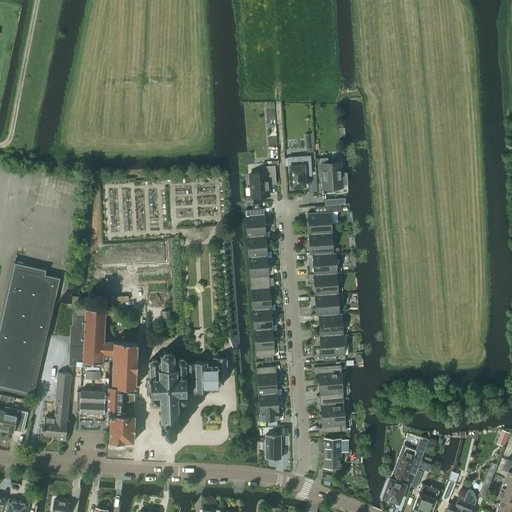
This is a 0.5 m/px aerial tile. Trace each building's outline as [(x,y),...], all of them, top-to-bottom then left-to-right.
[(310,156),(288,158),(288,166),(290,188),(305,187),(304,173),(311,172),(310,159),(310,156)] [(328,163),(327,158),(320,158),(322,187),(343,185),(341,162),(328,163)] [(253,197),(257,197),(268,196),(268,184),(276,184),(275,164),(262,165),(263,173),(250,174),(251,197),(253,197)] [(244,210),(246,226),(262,225),(262,216),(264,216),(264,208),(260,209),(259,204),(252,204),(252,209),(244,210)] [(329,233),(328,212),(308,213),(307,213),(307,214),(307,215),(308,234),(329,233)] [(263,232),(262,225),(246,226),(246,237),(266,235),(265,232),(263,232)] [(330,253),(329,233),(308,234),(309,234),(310,254),(309,254),(309,255),(310,255),(312,254),(330,253)] [(247,247),(264,245),(263,238),(266,238),(266,235),(246,237),(247,247)] [(264,253),(264,245),(247,247),(248,257),(267,255),(267,253),(264,253)] [(330,254),(330,253),(312,254),(314,274),(313,274),(313,275),(334,273),(333,253),(330,254)] [(249,267),(265,266),(265,259),(267,258),(267,255),(248,257),(249,267)] [(249,267),(250,283),(273,281),(272,277),(269,278),(269,275),(266,275),(265,266),(249,267)] [(0,384),(33,393),(53,308),(60,278),(14,267),(0,327),(0,384)] [(335,294),(334,273),(313,275),(314,275),(315,295),(314,295),(335,294)] [(273,286),(273,281),(250,283),(251,299),(268,298),(267,289),(270,289),(269,286),(273,286)] [(336,314),(335,294),(314,295),(315,295),(316,315),(315,315),(315,316),(316,316),(319,315),(336,314)] [(268,305),(268,298),(251,299),(252,310),(271,308),(271,305),(268,305)] [(83,362),(83,369),(81,369),(80,390),(77,390),(76,409),(107,411),(108,385),(109,361),(103,360),(103,354),(104,342),(105,309),(73,308),(72,325),(70,325),(69,363),(76,363),(77,362),(77,361),(83,362)] [(253,320),(269,318),(269,311),(271,311),(271,308),(252,310),(253,320)] [(336,314),(319,315),(320,335),(319,335),(319,336),(340,334),(339,314),(336,314)] [(270,326),(269,318),(253,320),(253,330),(273,328),(272,326),(270,326)] [(254,340),(271,339),(270,332),(273,331),(273,328),(253,330),(254,340)] [(341,355),(340,334),(319,336),(320,336),(321,356),(320,356),(320,357),(321,356),(323,356),(323,362),(336,361),(335,356),(341,355)] [(271,348),(271,339),(254,340),(255,357),(264,356),(265,361),(273,361),(272,355),(274,355),(274,348),(271,348)] [(137,342),(114,341),(114,342),(104,342),(103,354),(113,354),(112,386),(121,386),(135,387),(136,372),(137,372),(137,357),(136,357),(137,342)] [(151,358),(152,359),(150,361),(149,360),(149,361),(149,362),(150,368),(148,368),(148,370),(149,377),(148,377),(148,379),(149,379),(149,380),(147,380),(147,395),(149,395),(149,396),(151,396),(151,404),(150,405),(151,405),(152,406),(153,406),(153,405),(160,405),(161,413),(159,413),(159,414),(161,414),(161,422),(159,423),(159,424),(161,424),(161,425),(162,425),(162,424),(163,424),(165,424),(165,425),(163,426),(161,427),(161,429),(163,430),(165,430),(165,431),(164,432),(163,433),(165,433),(165,435),(167,435),(167,433),(174,433),(174,435),(176,435),(176,433),(178,432),(178,431),(179,431),(180,432),(181,432),(180,431),(182,429),(183,429),(183,428),(182,428),(182,425),(183,425),(183,424),(182,424),(181,423),(181,421),(180,421),(179,413),(181,413),(181,412),(179,412),(179,404),(187,404),(187,405),(188,405),(188,404),(189,404),(189,403),(188,403),(188,395),(189,395),(189,394),(198,393),(198,391),(209,390),(209,389),(220,389),(219,381),(224,381),(223,376),(228,376),(227,356),(217,357),(207,357),(207,360),(195,361),(196,362),(186,363),(186,361),(187,360),(186,359),(186,360),(183,358),(184,357),(183,356),(182,358),(179,358),(178,357),(178,358),(176,360),(174,360),(174,355),(175,355),(175,354),(174,354),(171,351),(171,350),(170,350),(169,351),(166,351),(165,350),(164,350),(164,351),(162,354),(160,354),(160,355),(161,356),(161,360),(159,360),(159,361),(156,359),(157,358),(156,358),(156,359),(152,359),(152,358),(151,358)] [(321,374),(321,383),(339,382),(338,373),(341,373),(341,365),(314,367),(314,371),(317,371),(318,374),(321,374)] [(257,384),(274,383),(273,374),(276,374),(275,366),(256,367),(257,384)] [(68,419),(69,405),(71,374),(58,372),(55,404),(53,418),(45,417),(44,427),(42,427),(41,434),(41,436),(43,437),(45,438),(47,438),(49,436),(49,434),(57,435),(57,439),(65,440),(68,419)] [(316,400),(343,398),(342,390),(340,391),(339,382),(321,383),(322,392),(319,392),(319,395),(316,396),(316,400)] [(274,390),(274,383),(257,384),(258,394),(277,393),(277,390),(274,390)] [(126,414),(120,414),(121,386),(112,386),(108,386),(107,411),(107,417),(110,417),(109,442),(125,442),(125,441),(133,441),(133,432),(135,432),(135,425),(134,424),(134,412),(126,411),(126,414)] [(259,404),(275,403),(275,396),(277,396),(277,393),(258,394),(259,404)] [(324,415),(341,414),(341,405),(344,405),(343,398),(316,400),(316,404),(320,404),(320,407),(323,406),(324,415)] [(276,412),(275,403),(259,404),(260,421),(268,420),(269,425),(276,425),(275,420),(279,420),(279,412),(276,412)] [(13,432),(17,414),(4,411),(0,429),(13,432)] [(341,414),(324,415),(324,424),(321,424),(322,428),(318,428),(319,432),(345,430),(345,423),(342,423),(341,414)] [(509,433),(502,430),(497,443),(504,446),(509,433)] [(265,435),(266,459),(281,459),(280,434),(265,435)] [(341,439),(324,438),(324,467),(341,467),(341,451),(348,451),(348,440),(341,440),(341,439)] [(390,478),(383,497),(399,503),(408,478),(405,477),(410,464),(418,467),(423,454),(423,453),(415,450),(406,446),(393,479),(390,478)] [(423,454),(418,467),(428,471),(433,458),(423,454)] [(511,472),(511,461),(506,459),(502,469),(508,471),(511,472)] [(484,498),(497,465),(491,463),(478,495),(484,498)] [(417,470),(411,486),(416,488),(422,472),(417,470)] [(511,511),(511,472),(508,471),(497,496),(501,498),(495,511),(511,511)] [(448,501),(455,483),(449,480),(441,498),(448,501)] [(436,498),(439,490),(422,483),(419,492),(418,492),(412,508),(423,511),(431,511),(436,499),(436,498)] [(468,488),(464,498),(465,499),(460,511),(470,511),(472,508),(474,503),(475,500),(472,491),(468,488)] [(460,511),(465,499),(464,498),(459,496),(455,505),(449,503),(445,511),(460,511)] [(26,511),(28,503),(8,499),(5,511),(26,511)] [(68,511),(70,502),(54,500),(51,511),(68,511)]
